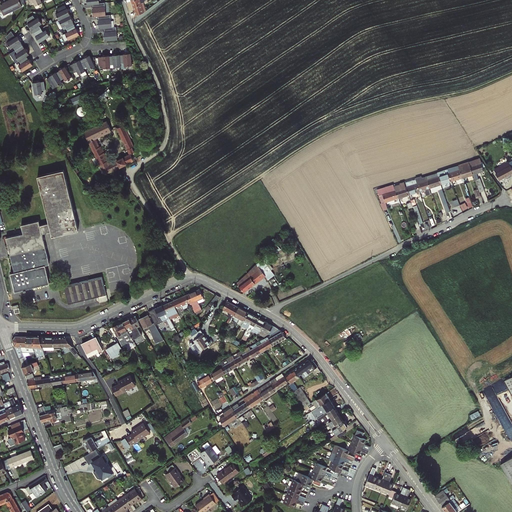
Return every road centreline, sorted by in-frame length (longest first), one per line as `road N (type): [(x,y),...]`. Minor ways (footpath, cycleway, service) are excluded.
road 1 (track): [(167,238),(322,135),(511,72)]
road 2 (residential): [(189,277),(131,180),(163,145),(167,124),(122,0)]
road 3 (residential): [(266,313),(489,205),(511,204)]
road 4 (residential): [(0,327),(73,328),(189,277)]
road 5 (tertiary): [(53,467),(0,327)]
